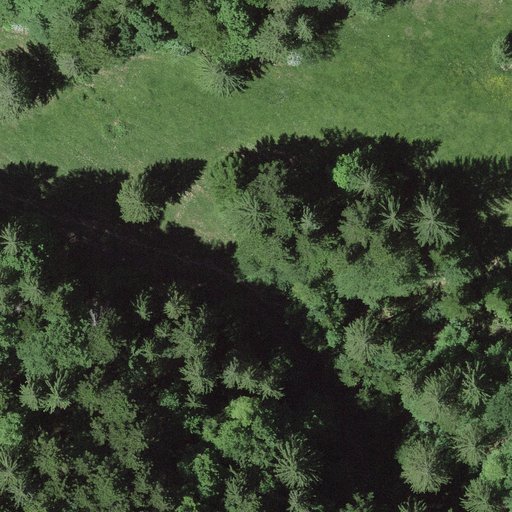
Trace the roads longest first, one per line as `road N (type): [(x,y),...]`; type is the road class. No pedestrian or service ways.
road 1 (track): [(386,511),(300,358),(263,318),(0,200)]
road 2 (track): [(205,286),(0,263)]
